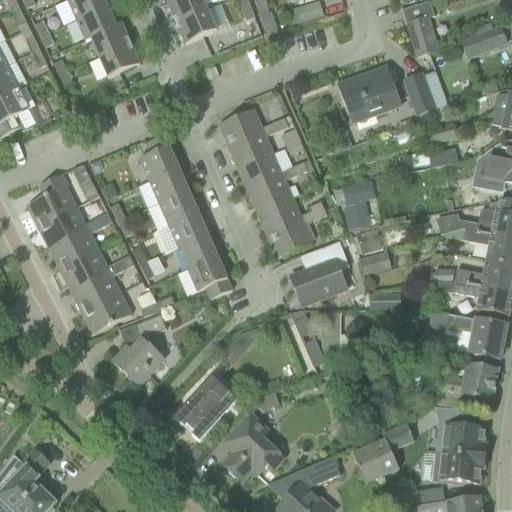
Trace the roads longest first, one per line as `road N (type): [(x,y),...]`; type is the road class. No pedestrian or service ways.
road 1 (residential): [(183,115),(357,54),(367,29),(358,0)]
road 2 (residential): [(81,404),(85,383),(0,215)]
road 3 (residential): [(0,188),(183,115)]
road 4 (residential): [(257,286),(183,115)]
road 5 (residential): [(192,511),(81,404)]
road 6 (residential): [(183,115),(142,0)]
